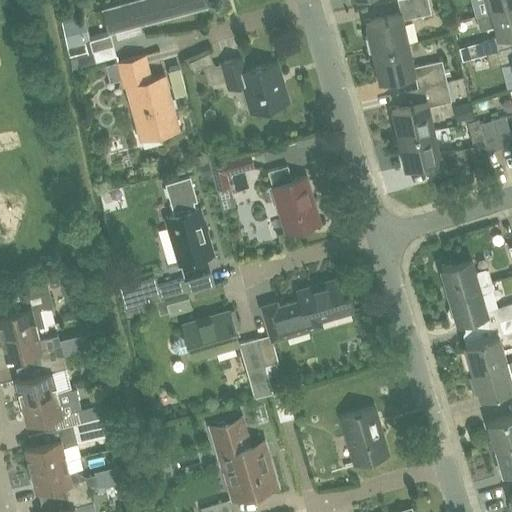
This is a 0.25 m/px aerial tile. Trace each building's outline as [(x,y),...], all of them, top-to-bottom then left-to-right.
[(208,4),(206,0),(134,0),(103,8),(109,30),(117,28),(118,35),(147,27),(145,21),(208,4)] [(427,0),(399,0),(402,13),(366,21),(373,51),(410,43),(404,18),(431,12),(427,0)] [(511,0),(486,0),(490,11),(511,4),(511,0)] [(511,4),(490,11),(476,15),(479,27),(493,24),(497,37),(482,40),(486,53),(511,46),(511,35),(511,33),(511,32),(511,4)] [(90,41),(93,52),(78,56),(81,66),(116,56),(110,35),(90,41)] [(415,66),(410,43),(373,51),(379,81),(415,73),(417,87),(446,81),(442,60),(415,66)] [(511,46),(486,53),(489,66),(511,60),(511,61),(511,46)] [(188,62),(193,72),(213,62),(208,52),(188,62)] [(146,54),(106,65),(109,79),(123,75),(140,139),(179,128),(165,74),(152,77),(146,54)] [(241,56),(220,62),(228,89),(242,85),(250,113),(289,102),(277,61),(246,70),(241,56)] [(181,66),(168,68),(171,94),(184,93),(181,66)] [(392,108),(399,137),(434,129),(429,105),(450,101),(446,81),(417,87),(421,102),(392,108)] [(469,102),(457,105),(461,123),(468,122),(474,120),(469,102)] [(493,119),(500,147),(511,144),(511,139),(506,116),(493,119)] [(493,119),(481,122),(479,122),(482,131),(487,151),(500,147),(493,119)] [(435,161),(438,174),(466,168),(464,157),(462,149),(440,154),(434,129),(399,137),(405,168),(435,161)] [(474,145),(476,154),(487,151),(482,131),(471,134),(474,145)] [(254,167),(250,150),(209,161),(217,190),(230,186),(227,174),(254,167)] [(287,165),(267,171),(272,185),(285,232),(318,222),(305,176),(292,180),(287,165)] [(165,184),(174,215),(165,217),(179,264),(212,254),(198,207),(194,209),(192,201),(196,200),(189,177),(165,184)] [(488,268),(475,273),(471,258),(441,267),(449,294),(492,281),(488,268)] [(61,285),(75,282),(72,272),(59,275),(61,285)] [(156,276),(120,285),(125,309),(154,300),(160,299),(188,291),(184,278),(158,285),(156,276)] [(259,305),(267,335),(271,334),(273,341),(323,327),(321,320),(353,311),(344,278),(296,291),(299,301),(280,307),(278,299),(259,305)] [(449,294),(453,306),(449,307),(447,311),(450,318),(453,320),(457,319),(457,321),(487,312),(481,293),(494,289),(492,281),(449,294)] [(22,308),(0,313),(0,333),(1,336),(37,326),(45,324),(41,307),(53,304),(49,288),(19,296),(22,308)] [(189,296),(165,302),(168,314),(192,308),(189,296)] [(511,302),(511,303),(511,302),(495,307),(499,320),(511,316),(511,302)] [(239,344),(229,311),(182,325),(186,336),(178,339),(175,340),(174,344),(173,348),(176,351),(179,353),(182,352),(190,350),(192,358),(239,344)] [(511,316),(499,320),(503,333),(511,330),(511,316)] [(37,326),(1,336),(6,357),(36,349),(40,361),(64,354),(58,332),(40,337),(37,326)] [(257,338),(265,366),(278,362),(279,362),(273,341),(271,334),(267,335),(257,338)] [(472,370),(507,360),(499,334),(464,344),(472,370)] [(268,376),(265,366),(257,338),(243,342),(246,351),(241,353),(255,398),(272,393),(273,393),(273,392),(268,376)] [(19,378),(16,379),(21,400),(57,391),(57,390),(72,386),(67,367),(64,356),(64,354),(40,361),(43,372),(19,378)] [(511,377),(507,360),(472,370),(480,398),(511,388),(511,377)] [(278,362),(265,366),(268,376),(281,373),(278,362)] [(57,391),(21,400),(26,422),(53,415),(56,426),(56,427),(73,422),(81,421),(81,420),(78,409),(76,401),(72,387),(57,391)] [(273,393),(272,393),(280,421),(295,417),(286,389),(273,392),(273,393)] [(355,463),(387,453),(373,406),(341,416),(355,463)] [(494,446),(511,441),(511,414),(487,422),(494,446)] [(32,445),(25,447),(30,468),(66,459),(63,446),(78,442),(110,434),(105,415),(81,421),(73,422),(56,427),(56,426),(48,428),(48,429),(51,440),(32,445)] [(232,499),(245,495),(277,486),(263,439),(248,443),(239,416),(210,425),(210,426),(213,425),(217,438),(214,439),(232,499)] [(511,441),(494,446),(502,473),(511,469),(511,441)] [(66,459),(30,468),(35,490),(37,489),(62,483),(65,494),(89,488),(97,486),(94,473),(85,475),(76,470),(70,471),(66,459)] [(116,466),(94,471),(94,473),(97,486),(119,480),(116,466)] [(95,511),(95,510),(92,500),(90,489),(89,488),(65,494),(68,506),(44,511),(95,511)] [(232,511),(228,499),(201,507),(202,511),(232,511)]
